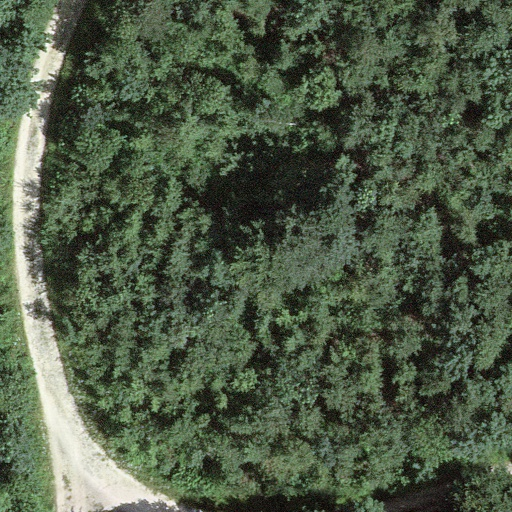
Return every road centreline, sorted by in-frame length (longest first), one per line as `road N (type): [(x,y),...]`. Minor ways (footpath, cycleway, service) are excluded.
road 1 (track): [(72,0),(33,133),(31,271),(46,354),(89,463)]
road 2 (track): [(369,511),(511,470)]
